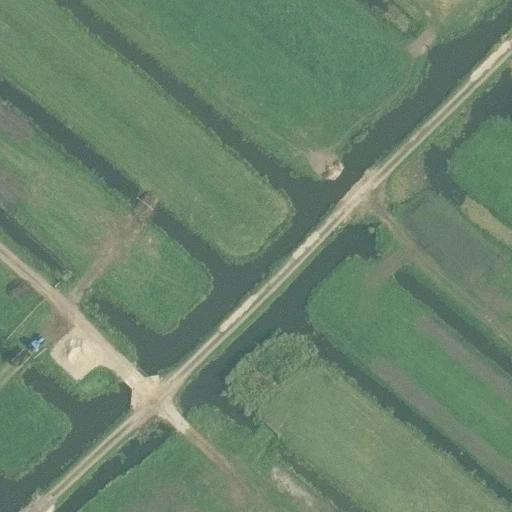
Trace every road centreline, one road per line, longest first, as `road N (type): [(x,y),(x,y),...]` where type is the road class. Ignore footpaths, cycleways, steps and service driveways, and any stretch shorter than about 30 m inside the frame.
road 1 (unclassified): [(39,511),(511,47)]
road 2 (track): [(201,442),(0,252)]
road 3 (track): [(0,380),(109,252)]
road 4 (track): [(300,136),(412,240)]
